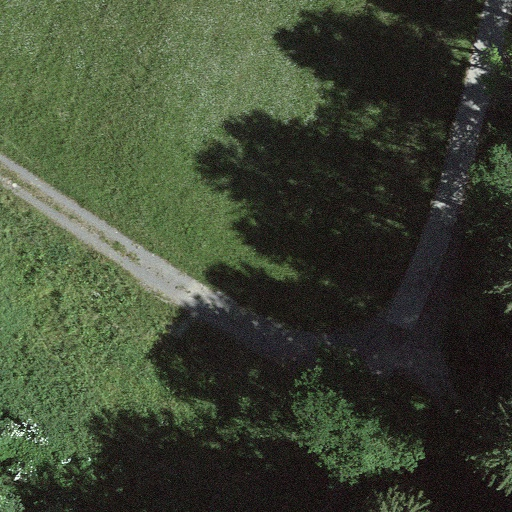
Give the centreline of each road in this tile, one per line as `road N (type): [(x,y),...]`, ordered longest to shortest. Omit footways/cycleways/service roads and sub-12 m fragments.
road 1 (track): [(350,356),(394,323),(428,259),(503,0)]
road 2 (track): [(290,511),(350,356)]
